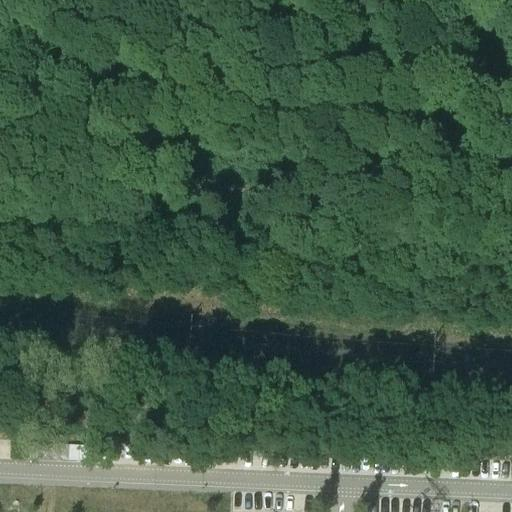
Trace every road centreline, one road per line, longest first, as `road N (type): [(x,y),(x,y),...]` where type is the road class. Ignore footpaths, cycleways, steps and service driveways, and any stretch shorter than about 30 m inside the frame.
road 1 (unclassified): [(0,467),(341,483)]
road 2 (unclassified): [(341,483),(511,491)]
